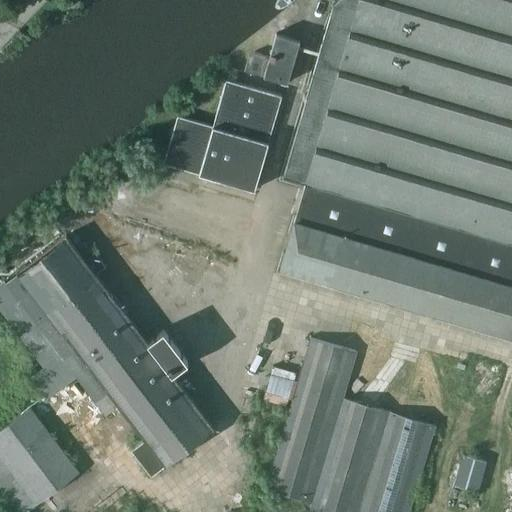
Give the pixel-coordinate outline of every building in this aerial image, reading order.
[(511,0),(339,0),(333,6),(283,177),(306,184),(281,267),(511,335),(511,0)] [(244,72),(285,84),(298,41),(276,35),(269,57),(254,53),(248,56),(244,72)] [(212,125),(177,115),(163,162),(253,189),(280,95),(225,78),(212,125)] [(212,426),(171,372),(187,360),(162,328),(146,340),(94,272),(103,265),(88,246),(80,253),(65,235),(16,272),(3,281),(63,358),(92,396),(105,412),(117,403),(143,437),(131,447),(150,471),(161,462),(162,464),(212,426)] [(408,511),(434,426),(342,398),(356,353),(309,339),(264,488),(311,502),(307,511),(408,511)] [(0,491),(15,511),(23,511),(76,473),(28,408),(0,429),(0,491)] [(453,484),(477,491),(486,461),(462,454),(453,484)]
